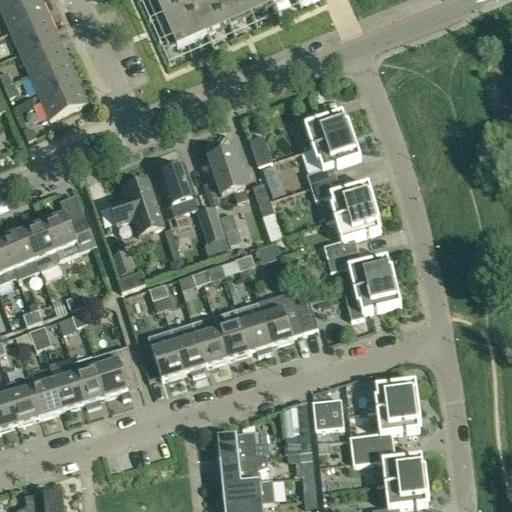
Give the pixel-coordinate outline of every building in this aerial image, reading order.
[(0,0),(0,13),(0,14),(32,0),(0,0)] [(32,0),(0,14),(10,36),(48,19),(41,4),(39,6),(36,0),(32,0)] [(194,7),(190,0),(153,0),(177,51),(207,38),(194,7)] [(207,38),(230,28),(217,0),(209,0),(194,7),(207,38)] [(217,0),(230,28),(252,18),(243,0),(217,0)] [(243,0),(252,18),(274,8),(269,0),(243,0)] [(269,0),(274,8),(291,0),(269,0)] [(20,58),(55,42),(52,35),(55,34),(48,19),(10,36),(20,58)] [(20,58),(30,80),(68,63),(61,48),(58,50),(55,42),(20,58)] [(30,80),(39,102),(75,86),(72,79),(74,78),(68,63),(30,80)] [(0,79),(0,82),(4,92),(12,88),(7,76),(0,79)] [(78,93),(75,86),(39,102),(50,125),(88,108),(81,92),(78,93)] [(12,88),(4,92),(9,103),(17,99),(12,88)] [(312,152),(352,139),(347,124),(345,124),(342,117),(304,130),(312,152)] [(23,134),(28,146),(36,143),(31,131),(23,134)] [(361,163),(352,139),(312,152),(318,170),(320,169),(322,175),(307,180),(311,193),(337,185),(333,172),(361,163)] [(263,141),(249,145),(258,172),(272,167),(263,141)] [(213,161),(209,162),(222,200),(233,197),(237,208),(249,204),(245,193),(232,155),(229,156),(219,154),(213,161)] [(159,179),(170,212),(171,211),(174,222),(198,213),(195,203),(184,171),(159,179)] [(335,225),(376,213),(369,189),(341,197),(337,185),(311,193),(315,206),(330,201),(332,207),(330,208),(335,225)] [(137,235),(151,230),(152,235),(164,232),(159,217),(149,186),(123,194),(127,205),(111,210),(118,230),(134,225),(137,235)] [(252,192),(263,222),(274,218),(264,188),(252,192)] [(281,188),(269,192),(272,202),(285,198),(281,188)] [(197,218),(204,238),(208,249),(222,245),(211,213),(197,218)] [(324,252),(327,264),(358,256),(355,244),(380,237),(378,229),(380,229),(376,213),(335,225),(341,246),(324,252)] [(65,218),(44,226),(57,256),(60,265),(95,251),(95,252),(96,251),(84,222),(83,223),(70,229),(65,218)] [(274,218),(263,222),(271,248),(283,244),(274,218)] [(60,265),(57,256),(44,226),(23,235),(35,265),(39,274),(60,265)] [(23,235),(2,243),(14,274),(35,265),(23,235)] [(0,289),(18,282),(14,274),(2,243),(0,243),(0,289)] [(133,275),(126,256),(122,245),(109,250),(113,260),(119,279),(133,275)] [(358,256),(327,264),(331,277),(348,273),(354,295),(395,285),(391,269),(389,270),(387,262),(361,269),(358,256)] [(251,259),(243,262),(247,273),(255,271),(251,259)] [(249,280),(247,273),(243,262),(235,264),(241,282),(249,280)] [(207,274),(200,277),(204,288),(211,286),(210,280),(224,275),(221,269),(207,274)] [(141,275),(117,284),(122,297),(145,289),(141,275)] [(204,288),(200,277),(192,279),(196,291),(204,288)] [(178,283),(182,294),(190,292),(186,281),(178,283)] [(395,285),(354,295),(345,297),(351,326),(363,323),(362,319),(401,310),(395,285)] [(164,289),(157,291),(161,303),(164,313),(172,311),(164,289)] [(164,313),(161,303),(157,291),(149,294),(156,316),(164,313)] [(301,338),(288,298),(257,308),(271,351),(293,344),(292,340),(301,338)] [(81,299),(74,302),(78,313),(85,310),(81,299)] [(78,313),(74,302),(66,304),(70,316),(78,313)] [(309,307),(295,310),(304,338),(318,333),(309,307)] [(249,358),(256,356),(258,362),(272,357),(271,351),(257,308),(236,315),(249,358)] [(38,314),(30,317),(35,328),(42,326),(38,314)] [(214,322),(227,365),(249,358),(236,315),(214,322)] [(87,316),(80,319),(84,330),(91,328),(87,316)] [(35,328),(30,317),(23,320),(27,331),(35,328)] [(84,330),(80,319),(72,322),(76,333),(84,330)] [(227,365),(214,322),(213,322),(192,328),(205,372),(206,371),(227,365)] [(192,328),(170,335),(184,378),(191,376),(193,381),(206,377),(207,378),(208,378),(206,371),(205,372),(192,328)] [(44,331),(37,334),(44,353),(51,350),(44,331)] [(44,353),(37,334),(29,337),(36,356),(44,353)] [(170,335),(148,342),(161,385),(184,378),(170,335)] [(128,351),(94,362),(106,403),(121,398),(123,405),(131,403),(124,379),(135,375),(128,351)] [(106,403),(94,362),(72,369),(74,378),(84,409),(86,415),(100,410),(98,405),(106,403)] [(62,416),(84,409),(74,378),(52,385),(62,416)] [(40,423),(30,392),(27,382),(5,389),(8,398),(18,430),(40,423)] [(40,423),(62,416),(52,385),(30,392),(40,423)] [(374,399),(377,419),(419,414),(415,386),(376,391),(377,399),(374,399)] [(0,435),(18,430),(8,398),(0,401),(0,435)] [(341,405),(312,408),(315,436),(344,433),(341,405)] [(299,457),(299,458),(311,457),(306,406),(282,413),(286,447),(285,447),(286,458),(299,457)] [(421,428),(419,414),(377,419),(380,439),(380,441),(392,439),(420,436),(419,428),(421,428)] [(217,442),(220,465),(267,461),(267,460),(269,460),(267,436),(217,442)] [(366,455),(394,452),(392,439),(380,441),(380,439),(350,443),(351,457),(366,455)] [(351,457),(353,471),(382,468),(382,466),(395,464),(394,452),(366,455),(351,457)] [(311,457),(299,458),(300,466),(312,465),(312,457),(311,457)] [(222,489),(260,485),(259,476),(261,475),(264,474),(266,473),(268,472),(268,471),(267,461),(220,465),(222,489)] [(382,466),(382,468),(385,490),(427,485),(425,468),(422,469),(422,461),(395,464),(382,466)] [(224,511),(262,508),(275,506),(272,484),(260,485),(222,489),(224,511)] [(429,502),(427,485),(385,490),(387,511),(410,511),(428,510),(427,502),(429,502)] [(303,497),(304,505),(316,503),(316,495),(303,497)] [(63,511),(62,497),(25,501),(25,511),(63,511)] [(316,503),(304,505),(304,511),(312,511),(317,511),(316,503)]
